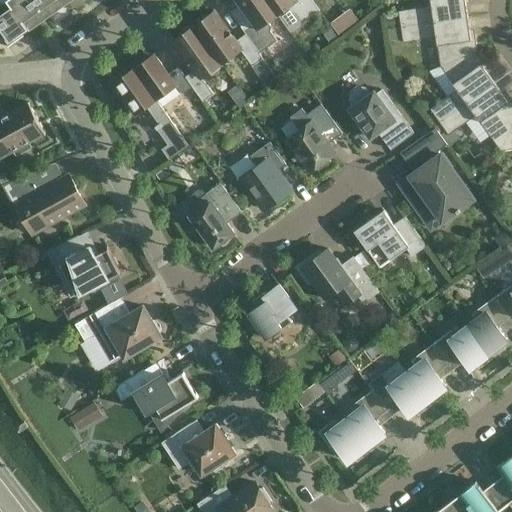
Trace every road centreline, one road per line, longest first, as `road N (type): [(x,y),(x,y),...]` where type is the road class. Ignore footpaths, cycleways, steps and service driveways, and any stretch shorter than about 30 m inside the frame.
road 1 (residential): [(189,300),(80,113),(71,72)]
road 2 (residential): [(327,511),(189,300)]
road 3 (residential): [(189,300),(365,176)]
road 4 (residential): [(511,401),(369,511)]
